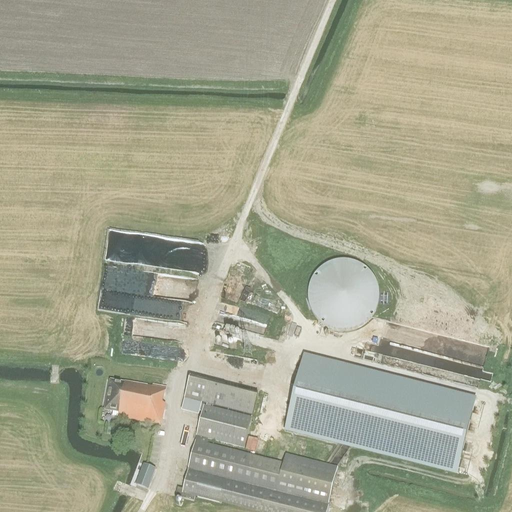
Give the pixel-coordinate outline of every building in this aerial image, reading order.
[(311,310),(313,315),(316,319),(320,323),(324,326),(329,328),(334,330),(339,331),(345,331),(350,331),(355,329),(360,327),(364,325),(368,321),(372,317),(375,313),(377,308),(378,303),(379,297),(379,292),(378,287),(376,282),(374,277),(370,273),(367,269),(362,266),(358,263),(353,262),(348,261),(342,260),(337,261),(332,262),(327,264),(322,267),(318,271),(315,275),(312,279),(310,284),(309,289),(308,294),(308,300),(309,305),(311,310)] [(157,272),(106,265),(102,288),(160,297),(161,290),(154,289),(157,272)] [(167,357),(167,344),(130,344),(130,347),(124,347),(124,351),(129,351),(129,357),(167,357)] [(287,424),(285,430),(340,444),(351,447),(457,473),(475,401),(360,372),(345,368),(304,357),(302,363),(296,388),(293,399),(287,424)] [(160,425),(166,398),(164,398),(167,387),(152,385),(152,387),(125,382),(124,382),(110,380),(104,410),(118,413),(118,417),(160,425)] [(183,398),(181,408),(200,412),(202,413),(204,406),(204,404),(252,416),(257,397),(188,380),(183,397),(183,398)] [(285,455),(283,463),(206,445),(208,439),(244,448),(252,418),(204,406),(183,490),(178,489),(175,498),(194,502),(195,498),(251,511),(326,511),(328,506),(338,468),(285,455)] [(136,485),(148,490),(156,469),(143,464),(136,485)]
